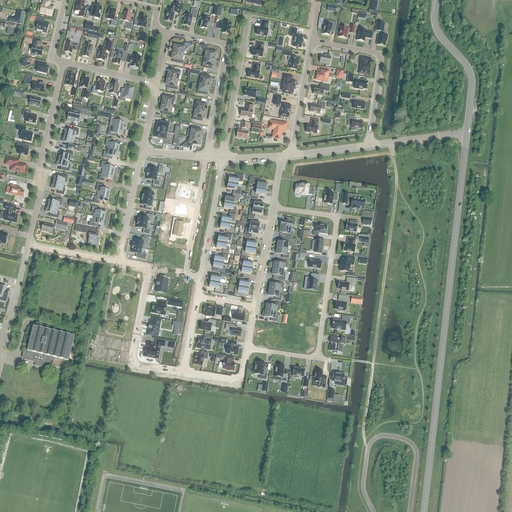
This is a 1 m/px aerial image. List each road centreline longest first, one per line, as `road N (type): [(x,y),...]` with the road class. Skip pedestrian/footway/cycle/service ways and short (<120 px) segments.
road 1 (tertiary): [(423,511),(467,132)]
road 2 (residential): [(316,358),(335,220),(273,207)]
road 3 (residential): [(62,62),(28,245)]
road 4 (residential): [(206,156),(226,44),(166,32)]
road 5 (residential): [(118,261),(147,270),(134,360),(183,371)]
road 6 (residential): [(369,145),(379,54),(312,41)]
road 7 (tertiary): [(467,132),(472,79),(437,31),(435,0)]
road 8 (residential): [(222,158),(246,20)]
road 9 (residential): [(200,277),(185,269),(206,156)]
road 10 (residential): [(222,158),(200,277)]
